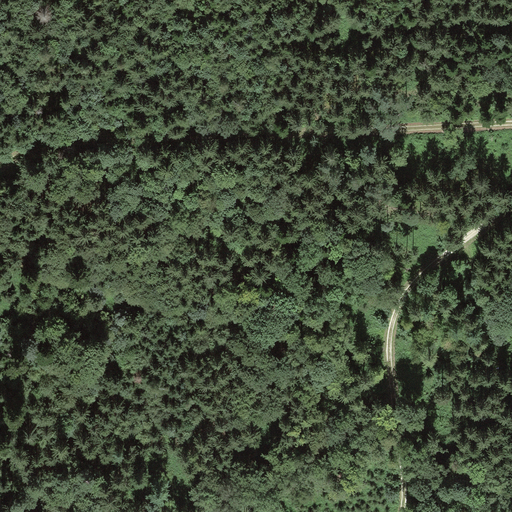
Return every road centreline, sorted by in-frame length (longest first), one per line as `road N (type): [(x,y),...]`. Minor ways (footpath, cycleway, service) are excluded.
road 1 (track): [(0,165),(87,137),(511,124)]
road 2 (track): [(56,286),(197,307),(387,361)]
road 3 (track): [(511,201),(412,277),(396,306),(387,361)]
road 4 (track): [(400,511),(387,361)]
